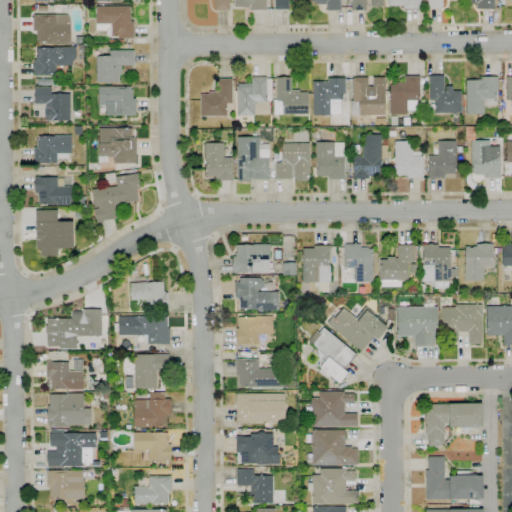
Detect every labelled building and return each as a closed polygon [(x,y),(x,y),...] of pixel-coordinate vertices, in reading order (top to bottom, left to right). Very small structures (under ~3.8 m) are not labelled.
[(229,0),(229,11),(214,11),(214,0),(229,0)] [(266,0),(266,10),(249,10),(249,7),(234,7),(234,0),(266,0)] [(288,0),(289,10),(275,10),(275,0),(288,0)] [(310,0),(340,0),(340,11),(326,11),(326,5),(317,5),(317,2),(311,2),(310,0)] [(366,0),(366,11),(351,11),(351,0),(382,0),(383,7),(371,7),(371,0),(366,0)] [(420,0),(420,9),(402,9),(402,6),(387,6),(387,0),(420,0)] [(442,0),(443,8),(428,9),(427,0),(442,0)] [(476,9),(476,3),(464,3),(464,0),(494,0),(495,9),(476,9)] [(133,39),(118,39),(118,36),(106,36),(106,30),(96,31),(96,14),(95,14),(95,8),(96,8),(96,7),(113,6),(113,4),(122,4),(122,6),(130,6),(130,21),(133,21),(133,39)] [(62,15),(55,14),(55,5),(63,5),(62,15)] [(70,20),(70,43),(37,43),(37,41),(36,41),(35,36),(36,36),(36,32),(33,32),(33,15),(41,15),(67,15),(70,20)] [(39,76),(33,76),(33,60),(36,60),(36,57),(37,57),(37,49),(54,49),(54,47),(76,47),(76,61),(72,61),(72,66),(66,66),(66,72),(56,72),(56,75),(39,75),(39,76)] [(119,83),(96,83),(96,57),(103,57),(103,56),(106,56),(106,57),(109,57),(109,51),(134,51),(134,66),(121,66),(121,77),(119,77),(119,83)] [(434,113),(434,101),(429,101),(429,75),(444,75),(444,91),(445,91),(445,86),(452,86),(452,91),(461,91),(461,113),(434,113)] [(390,114),(389,85),(395,85),(395,82),(404,82),(404,76),(419,76),(420,100),(407,100),(407,114),(390,114)] [(255,116),(237,116),(236,86),(237,86),(237,84),(251,84),(251,77),(266,77),(266,79),(271,79),(272,88),(274,88),(274,93),(272,93),(272,101),(267,101),(267,102),(265,102),(265,114),(255,114),(255,116)] [(308,114),(282,115),(282,114),(274,115),(274,100),(276,100),(276,78),(281,78),(281,77),(285,77),(291,77),(291,90),(299,90),(299,92),(308,92),(308,102),(308,106),(308,114)] [(352,78),(368,77),(368,87),(372,87),(372,78),(384,78),(385,115),(359,116),(359,115),(351,115),(350,101),(353,101),(352,78)] [(483,114),(466,114),(466,80),(477,80),(477,79),(480,79),(480,77),(498,77),(498,93),(496,93),(496,99),(483,99),(483,114)] [(313,116),(312,82),(328,82),(328,78),(345,78),(345,94),(343,94),(343,101),(331,101),(331,115),(313,116)] [(227,116),(200,117),(200,95),(208,95),(208,92),(217,92),(217,79),(232,79),(232,103),(227,104),(227,116)] [(70,121),(45,121),(45,108),(45,104),(43,104),(43,105),(37,105),(37,104),(34,104),(34,87),(51,87),(51,94),(70,94),(70,121)] [(136,115),(106,115),(106,105),(98,105),(98,87),(132,87),(132,99),(135,99),(136,115)] [(127,164),(114,164),(114,157),(107,157),(107,163),(98,163),(98,128),(132,128),(132,137),(133,137),(133,130),(135,130),(135,137),(136,137),(136,160),(137,160),(137,164),(127,164)] [(221,142),(213,141),(213,130),(221,130),(221,142)] [(57,164),(34,164),(34,148),(37,148),(37,140),(38,140),(38,136),(54,137),(54,135),(71,135),(71,154),(68,154),(68,159),(57,159),(57,164)] [(352,179),(352,156),(362,156),(362,135),(381,135),(381,159),(380,159),(380,176),(369,176),(369,179),(352,179)] [(238,182),(237,137),(259,137),(260,157),(269,157),(269,162),(272,162),(273,179),(269,179),(254,180),(254,178),(251,179),(251,181),(238,182)] [(500,178),(483,178),(483,175),(474,175),(474,174),(471,174),(471,141),(489,140),(489,146),(499,146),(500,178)] [(423,178),(407,179),(407,176),(397,176),(397,175),(394,175),(394,141),(412,141),(412,156),(422,156),(423,178)] [(427,179),(427,156),(438,156),(437,141),(455,141),(456,158),(455,158),(455,174),(446,174),(446,175),(444,175),(444,178),(427,179)] [(344,180),(328,180),(328,177),(319,177),(319,176),(316,176),(315,142),(334,142),(334,143),(343,142),(343,157),(344,157),(344,180)] [(217,181),(217,178),(215,178),(215,176),(205,176),(205,159),(204,159),(204,143),(223,143),(223,157),(232,157),(232,174),(233,174),(233,180),(217,181)] [(310,181),(296,181),(296,179),(294,179),(294,168),(293,168),(293,166),(292,166),(292,179),(275,179),(275,162),(282,162),(281,144),(309,143),(310,181)] [(95,224),(93,209),(98,208),(98,207),(94,207),(92,189),(117,186),(115,177),(133,174),(138,173),(139,188),(136,189),(138,202),(122,204),(115,205),(116,219),(103,220),(103,223),(95,224)] [(106,184),(104,174),(114,173),(115,183),(106,184)] [(71,205),(38,205),(38,193),(34,193),(34,177),(40,177),(40,178),(57,178),(57,176),(72,176),(72,187),(71,187),(71,205)] [(51,217),(43,217),(43,209),(51,209),(51,217)] [(40,250),(40,247),(39,247),(38,238),(35,238),(35,221),(58,221),(58,222),(72,222),(72,231),(73,249),(40,250)] [(511,267),(503,267),(502,244),(507,244),(507,243),(511,243),(511,244),(511,267)] [(269,273),(232,273),(232,257),(235,257),(235,253),(236,253),(236,250),(235,250),(235,245),(252,245),(252,244),(269,244),(269,273)] [(372,282),(354,282),(354,268),(344,268),(344,244),(360,244),(360,248),(368,248),(372,248),(372,282)] [(432,281),(432,267),(423,267),(422,245),(428,245),(428,244),(432,244),(432,245),(438,245),(438,248),(449,248),(449,264),(450,264),(450,281),(432,281)] [(482,281),(464,281),(464,264),(465,264),(465,247),(469,247),(469,248),(473,248),(473,247),(476,247),(476,244),(493,244),(493,250),(492,250),(492,266),(482,266),(482,281)] [(400,287),(381,287),(381,281),(380,281),(380,260),(387,260),(387,257),(395,257),(395,259),(397,259),(397,245),(414,245),(414,262),(408,262),(408,281),(400,281),(400,287)] [(328,293),(318,293),(318,282),(303,283),(302,248),(313,248),(313,246),(330,246),(330,251),(329,251),(329,266),(330,266),(330,272),(330,276),(330,283),(328,283),(328,293)] [(281,261),(273,261),(273,249),(281,249),(281,261)] [(132,277),(128,269),(133,267),(137,275),(132,277)] [(260,278),(263,282),(263,287),(260,291),(257,291),(257,292),(278,292),(278,311),(255,311),(255,310),(239,310),(239,300),(238,300),(238,298),(234,298),(234,282),(239,282),(239,278),(260,278)] [(130,311),(129,301),(130,301),(129,283),(146,282),(147,283),(163,282),(163,291),(164,291),(164,293),(167,293),(169,310),(146,311),(146,310),(130,311)] [(481,344),(469,344),(468,332),(458,332),(458,341),(447,341),(447,334),(441,334),(441,308),(455,307),(455,305),(482,305),(482,316),(481,316),(481,344)] [(511,345),(503,346),(503,335),(486,336),(486,306),(511,306),(511,345)] [(434,346),(414,346),(413,336),(397,336),(396,307),(437,307),(438,336),(434,336),(434,346)] [(361,351),(326,323),(332,316),(334,318),(343,308),(358,320),(360,317),(358,315),(364,308),(387,327),(378,340),(373,336),(361,351)] [(59,347),(47,347),(47,334),(45,334),(45,326),(47,326),(47,319),(71,319),(71,313),(82,313),(82,310),(101,310),(101,337),(76,337),(76,349),(59,349),(59,347)] [(241,345),(235,345),(236,328),(238,328),(238,317),(255,317),(255,316),(273,316),(272,335),(258,335),(258,344),(241,344),(241,345)] [(143,336),(118,336),(118,317),(167,317),(167,328),(169,328),(169,334),(170,334),(170,339),(169,339),(169,344),(147,344),(143,344),(143,336)] [(339,383),(317,365),(325,356),(313,345),(308,341),(316,331),(319,333),(322,328),(355,355),(343,369),(347,373),(339,383)] [(156,389),(134,389),(134,388),(124,388),(124,377),(134,376),(134,354),(170,354),(170,371),(156,371),(156,389)] [(239,388),(239,385),(238,385),(238,375),(235,375),(235,359),(258,359),(258,369),(283,369),(283,388),(239,388)] [(83,390),(66,391),(66,390),(51,390),(51,379),(46,379),(46,362),(52,361),(52,362),(69,362),(69,371),(83,371),(83,390)] [(312,427),(311,414),(304,414),(304,404),(311,404),(311,398),(319,398),(319,392),(344,391),(344,394),(354,394),(354,403),(344,403),(344,413),(356,413),(356,426),(312,427)] [(133,427),(133,409),(134,409),(134,400),(149,400),(149,392),(164,392),(164,399),(170,399),(170,415),(168,415),(168,417),(166,417),(166,426),(150,426),(150,427),(133,427)] [(69,427),(48,427),(48,422),(47,422),(47,416),(46,416),(46,412),(47,412),(47,406),(49,406),(49,395),(66,395),(66,393),(83,393),(83,409),(91,409),(91,425),(83,425),(69,425),(69,427)] [(236,422),(236,395),(248,394),(284,394),(284,421),(236,422)] [(428,446),(428,434),(425,434),(424,404),(482,403),(482,427),(476,427),(476,429),(468,429),(468,432),(455,432),(455,427),(448,427),(448,423),(443,423),(444,446),(428,446)] [(248,466),(246,466),(246,464),(240,464),(240,455),(239,455),(239,453),(236,453),(235,436),(241,436),(241,429),(257,429),(257,437),(273,437),(273,456),(281,456),(281,464),(273,464),(248,464),(248,466)] [(62,467),(47,467),(47,452),(56,452),(56,447),(49,447),(49,433),(50,433),(50,430),(63,430),(63,434),(96,433),(96,448),(91,448),(91,463),(82,463),(82,466),(62,466),(62,467)] [(358,465),(312,465),(312,463),(305,463),(305,454),(312,454),(311,443),(305,443),(305,435),(311,435),(311,430),(345,430),(345,441),(344,441),(344,447),(351,447),(351,448),(358,448),(358,465)] [(170,460),(148,460),(148,451),(134,451),(134,432),(151,432),(151,433),(166,433),(166,440),(168,440),(168,444),(170,444),(170,460)] [(290,463),(290,450),(298,450),(298,463),(290,463)] [(426,500),(425,470),(428,470),(428,457),(444,456),(444,480),(449,480),(449,476),(455,476),(455,475),(456,475),(456,471),(468,471),(468,474),(475,474),(475,476),(482,475),(483,499),(426,500)] [(84,499),(51,499),(51,497),(50,497),(50,487),(47,487),(46,471),(62,471),(62,469),(67,469),(67,470),(82,470),(82,481),(84,481),(84,499)] [(273,504),(251,504),(251,495),(250,495),(250,486),(236,487),(236,469),(253,469),(253,476),(272,476),(273,504)] [(358,504),(312,504),(312,491),(307,491),(307,483),(312,483),(312,475),(319,475),(319,469),(345,469),(345,471),(355,471),(355,480),(345,480),(345,491),(358,491),(358,504)] [(167,504),(134,505),(134,486),(148,486),(148,476),(171,476),(171,492),(167,492),(167,502),(167,504)]
